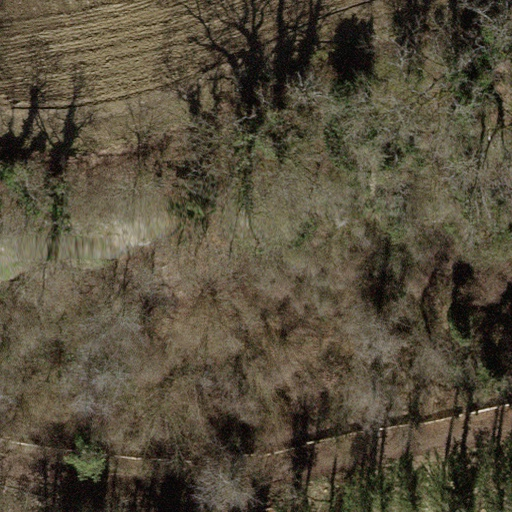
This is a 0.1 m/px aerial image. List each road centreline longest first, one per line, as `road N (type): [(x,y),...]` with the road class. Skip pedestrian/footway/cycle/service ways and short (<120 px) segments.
road 1 (track): [(511,15),(208,113),(18,117),(0,106)]
road 2 (track): [(511,420),(229,482),(104,484),(0,459)]
